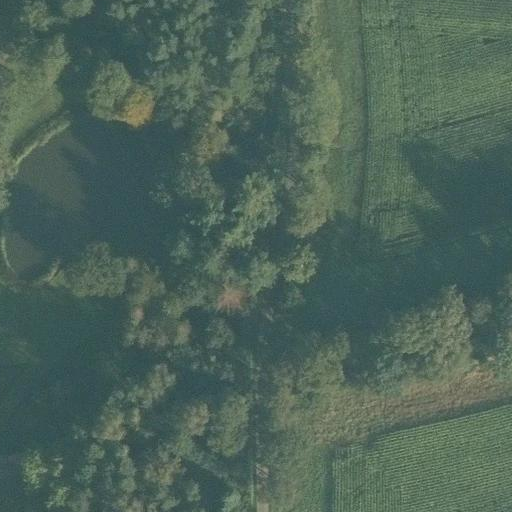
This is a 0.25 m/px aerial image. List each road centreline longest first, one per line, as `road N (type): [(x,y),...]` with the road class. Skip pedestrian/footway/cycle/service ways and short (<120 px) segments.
road 1 (unclassified): [(260,511),(261,324),(297,128),(290,0)]
road 2 (unknown): [(41,0),(146,21),(162,32),(170,91),(167,191),(146,288)]
